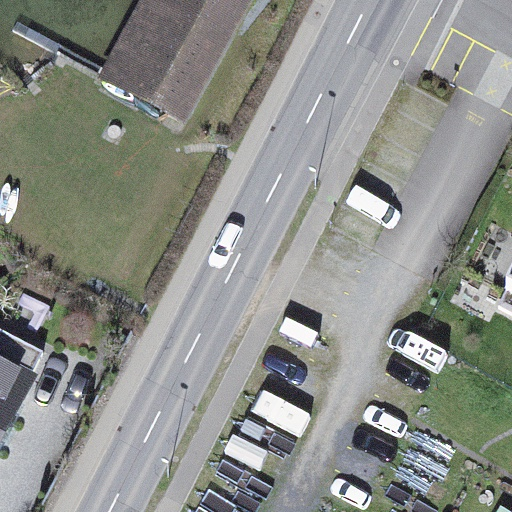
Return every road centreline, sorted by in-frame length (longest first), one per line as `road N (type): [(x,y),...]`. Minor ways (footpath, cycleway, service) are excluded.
road 1 (secondary): [(110,511),(371,0)]
road 2 (unclassified): [(511,75),(286,511)]
